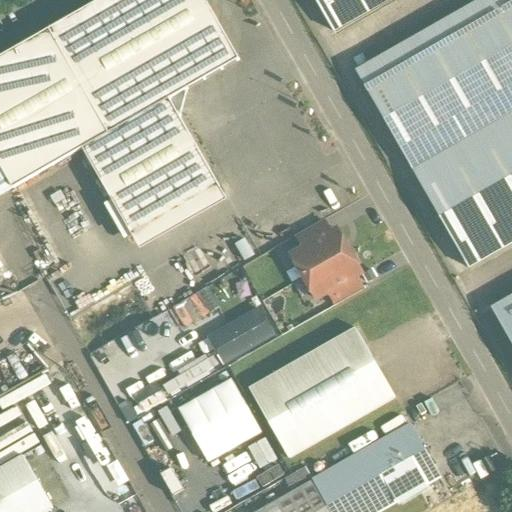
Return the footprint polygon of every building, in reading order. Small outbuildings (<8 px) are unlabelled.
[(204,0),(110,0),(51,34),(52,34),(0,63),(0,165),(15,192),(85,153),(134,239),(221,190),(182,121),(189,93),(241,64),(204,0)] [(314,0),(335,35),(396,0),(314,0)] [(511,0),(492,0),(358,76),(470,272),(511,247),(511,0)] [(0,200),(15,192),(0,165),(0,200)] [(324,224),(299,239),(306,251),(331,237),(324,224)] [(306,251),(293,259),(305,281),(351,255),(338,233),(331,237),(306,251)] [(351,255),(305,281),(318,303),(331,295),(356,281),(363,277),(351,255)] [(356,281),(331,295),(338,308),(364,294),(356,281)] [(511,301),(498,310),(511,335),(511,301)] [(212,330),(224,362),(280,341),(267,309),(212,330)] [(357,332),(251,392),(291,462),(397,402),(357,332)] [(173,395),(220,374),(212,356),(165,377),(173,395)] [(412,428),(315,484),(331,511),(386,511),(442,480),(412,428)] [(18,451),(0,460),(0,463),(4,470),(23,460),(18,451)] [(25,459),(0,473),(0,511),(53,511),(55,511),(25,459)] [(331,511),(315,484),(265,511),(331,511)]
